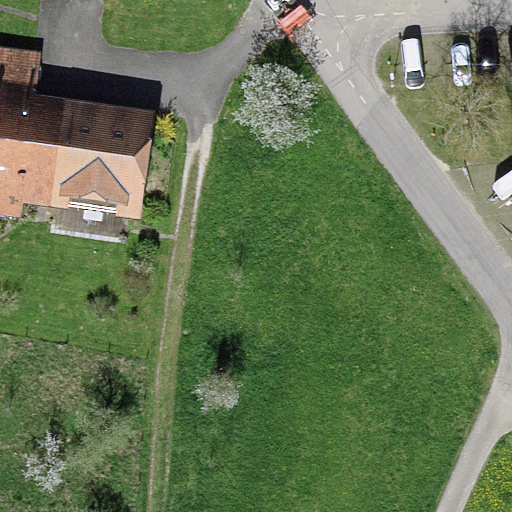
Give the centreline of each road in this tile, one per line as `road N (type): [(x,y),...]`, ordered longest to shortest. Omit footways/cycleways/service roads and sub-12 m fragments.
road 1 (track): [(145,511),(167,305),(204,102),(227,53),(276,0)]
road 2 (residential): [(309,29),(511,301)]
road 3 (residential): [(309,29),(370,15),(511,7)]
road 4 (unclassified): [(511,392),(463,469),(447,511)]
